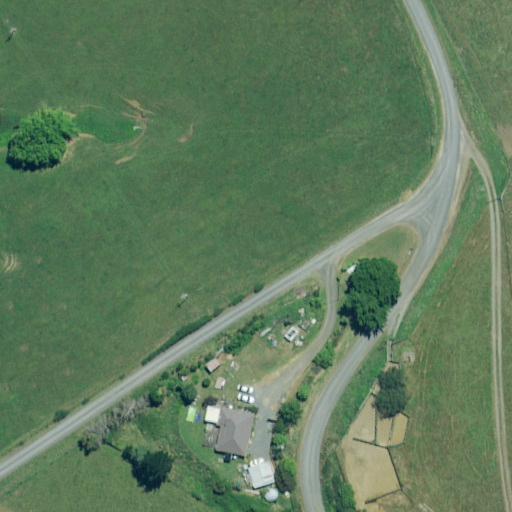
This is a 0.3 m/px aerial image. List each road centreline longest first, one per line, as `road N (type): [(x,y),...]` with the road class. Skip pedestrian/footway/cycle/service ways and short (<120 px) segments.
road 1 (unclassified): [(463,163),(0,468)]
road 2 (unclassified): [(322,511),(313,462),(328,409),(427,280),(460,212),(463,163)]
road 3 (unclassified): [(463,163),(413,0)]
